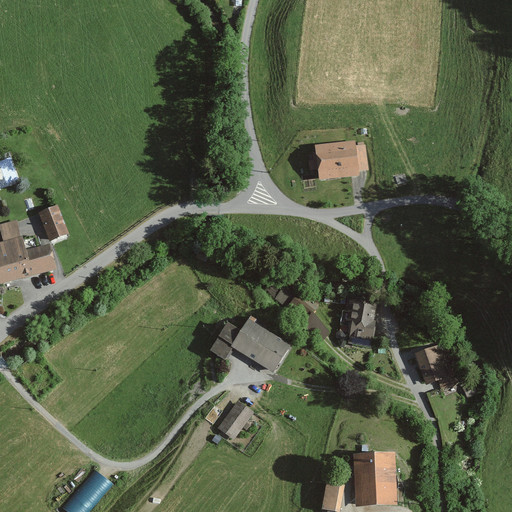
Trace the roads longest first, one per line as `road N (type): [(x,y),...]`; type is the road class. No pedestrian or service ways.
road 1 (unclassified): [(0,335),(156,221),(260,197)]
road 2 (unclassified): [(369,244),(390,330),(433,426),(441,511)]
road 3 (unclassified): [(260,197),(243,62),(254,0)]
road 4 (unclassified): [(511,257),(459,205),(420,199),(374,206)]
road 5 (track): [(281,379),(423,406)]
